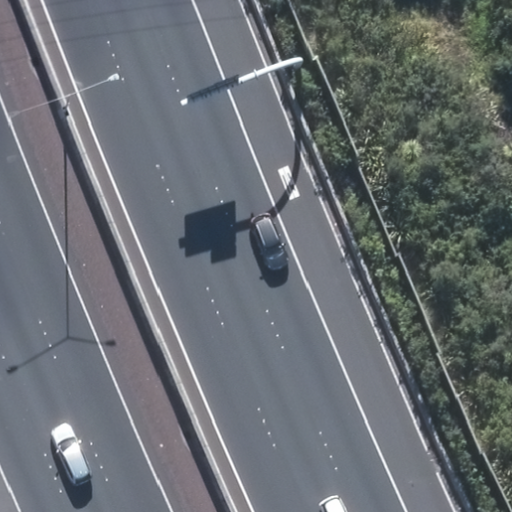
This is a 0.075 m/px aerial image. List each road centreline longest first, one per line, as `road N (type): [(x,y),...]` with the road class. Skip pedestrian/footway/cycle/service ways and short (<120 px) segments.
road 1 (motorway): [(86,0),(307,511)]
road 2 (motorway): [(103,511),(0,282)]
